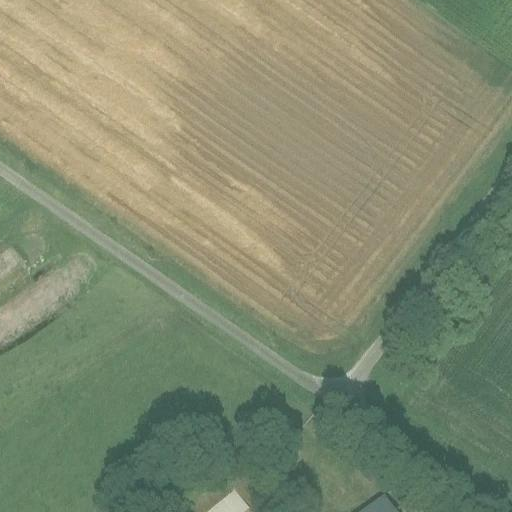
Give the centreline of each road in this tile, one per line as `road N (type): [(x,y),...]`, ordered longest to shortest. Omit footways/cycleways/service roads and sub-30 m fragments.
road 1 (residential): [(0,171),(339,407)]
road 2 (residential): [(339,407),(511,171)]
road 3 (residential): [(339,407),(489,511)]
